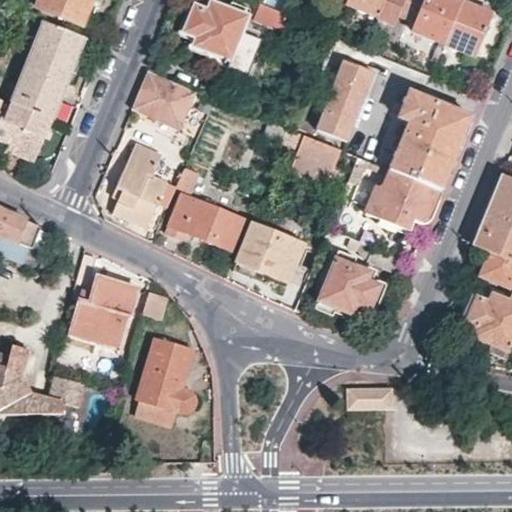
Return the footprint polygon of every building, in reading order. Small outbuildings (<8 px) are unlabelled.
[(40,0),(36,9),(83,28),(94,1),(101,3),(101,0),(40,0)] [(346,0),(347,0),(345,6),(395,27),(405,0),(346,0)] [(425,0),(412,34),(443,47),(461,3),(452,0),(425,0)] [(246,28),(252,13),(233,4),(231,10),(213,3),(209,11),(193,5),(181,34),(198,40),(194,48),(211,55),(209,62),(245,77),(262,36),(246,28)] [(443,47),(475,60),(492,16),(461,3),(443,47)] [(283,16),(260,6),(254,20),(283,31),(288,18),(283,16)] [(0,22),(0,54),(17,14),(5,9),(0,22)] [(318,16),(314,29),(329,36),(334,22),(318,16)] [(43,24),(12,105),(52,122),(86,41),(43,24)] [(345,146),(374,75),(344,64),(316,132),(345,146)] [(197,94),(148,74),(138,100),(133,111),(180,131),(197,94)] [(459,152),(472,121),(410,96),(398,122),(409,127),(390,173),(391,174),(442,195),(459,152)] [(0,143),(15,149),(12,156),(36,164),(52,122),(12,105),(2,101),(1,103),(0,103),(0,143)] [(254,117),(249,129),(282,142),(287,130),(254,117)] [(339,152),(296,134),(287,130),(282,142),(281,144),(298,151),(291,171),(325,185),(339,152)] [(159,206),(168,210),(178,188),(155,178),(164,157),(138,146),(114,200),(120,203),(115,217),(148,231),(159,206)] [(185,171),(178,188),(190,193),(205,158),(193,153),(186,169),(185,171)] [(442,195),(391,174),(384,190),(378,188),(366,216),(394,228),(400,215),(424,227),(427,226),(430,225),(442,195)] [(511,180),(502,177),(489,209),(472,247),(490,254),(511,262),(511,180)] [(230,255),(243,224),(181,197),(166,235),(183,242),(186,237),(230,255)] [(34,249),(40,228),(22,219),(0,208),(0,238),(28,248),(34,249)] [(286,285),(303,244),(254,224),(234,272),(257,282),(261,274),(286,285)] [(28,248),(0,238),(0,253),(23,262),(28,248)] [(350,241),(349,241),(347,247),(360,253),(360,256),(369,261),(371,264),(393,274),(398,261),(350,241)] [(371,316),(383,289),(366,282),(370,273),(353,265),(356,259),(338,252),(313,309),(332,317),(334,310),(352,317),(355,310),(371,316)] [(511,285),(511,262),(490,254),(480,278),(510,291),(511,285)] [(97,259),(86,255),(72,301),(80,304),(71,338),(121,353),(140,293),(93,278),(97,259)] [(172,299),(153,293),(146,316),(166,322),(172,299)] [(507,363),(511,350),(511,297),(509,305),(492,298),(488,306),(472,300),(461,326),(477,333),(473,341),(491,349),(489,355),(507,363)] [(193,351),(154,339),(136,401),(140,402),(135,419),(171,430),(176,413),(179,414),(185,413),(191,411),(194,405),(195,399),(195,395),(194,393),(189,390),(182,388),(193,351)] [(13,345),(10,356),(0,397),(0,416),(64,416),(67,406),(80,410),(86,387),(56,378),(50,400),(33,395),(23,374),(28,354),(30,350),(13,345)] [(0,397),(10,356),(0,353),(0,397)] [(350,415),(396,414),(395,391),(350,392),(350,415)]
